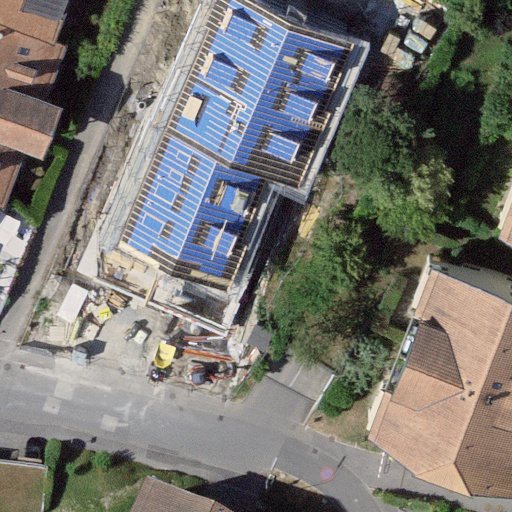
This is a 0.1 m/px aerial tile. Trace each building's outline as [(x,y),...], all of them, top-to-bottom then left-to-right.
[(0,0),(0,2),(69,41),(84,0),(0,0)] [(299,188),(358,42),(254,0),(222,0),(168,135),(279,180),(299,188)] [(0,200),(26,139),(46,145),(62,96),(47,90),(69,41),(0,2),(0,200)] [(279,180),(168,135),(121,250),(233,295),(279,180)] [(511,190),(500,223),(511,229),(511,190)] [(511,475),(511,281),(434,252),(414,302),(420,304),(393,377),(386,376),(369,420),(511,475)] [(0,511),(45,511),(51,475),(0,468),(0,511)] [(174,511),(149,499),(142,511),(174,511)]
